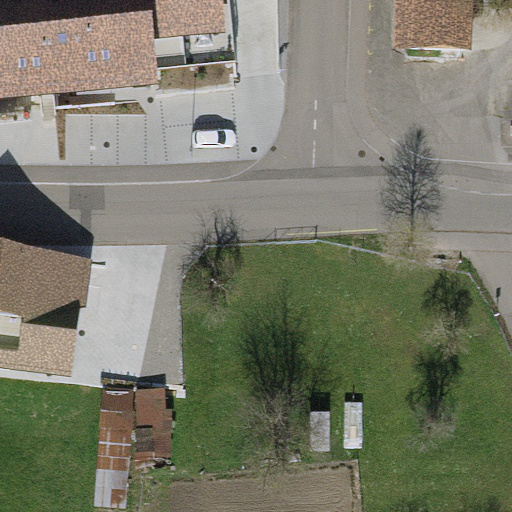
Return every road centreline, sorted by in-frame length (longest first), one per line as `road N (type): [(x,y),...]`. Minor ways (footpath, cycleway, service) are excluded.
road 1 (unclassified): [(314,206),(0,203)]
road 2 (residential): [(322,0),(314,206)]
road 3 (unclassified): [(511,214),(314,206)]
